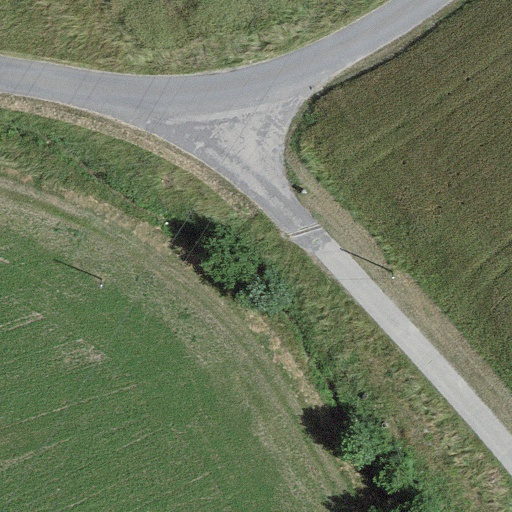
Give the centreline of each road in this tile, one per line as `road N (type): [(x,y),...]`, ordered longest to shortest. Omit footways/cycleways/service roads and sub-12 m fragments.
road 1 (track): [(0,181),(91,219),(172,268),(244,326),(311,422),(355,511)]
road 2 (unclassified): [(0,75),(170,98),(243,89),(330,60),(422,0)]
